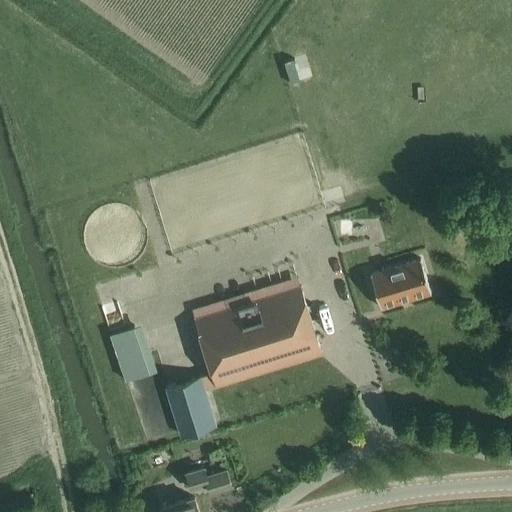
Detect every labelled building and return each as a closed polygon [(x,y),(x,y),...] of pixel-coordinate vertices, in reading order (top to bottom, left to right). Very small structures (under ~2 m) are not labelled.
[(420,257),(370,273),(377,297),(380,307),(431,292),(420,257)] [(181,434),(215,424),(204,387),(321,351),(300,285),(184,321),(200,373),(166,384),(181,434)] [(124,378),(149,371),(134,323),(110,331),(124,378)] [(224,454),(221,446),(203,453),(207,465),(223,459),(230,477),(256,467),(248,445),(224,454)] [(206,475),(203,466),(186,472),(191,488),(207,483),(210,492),(231,485),(226,469),(206,475)] [(162,511),(198,511),(194,497),(161,507),(162,511)]
